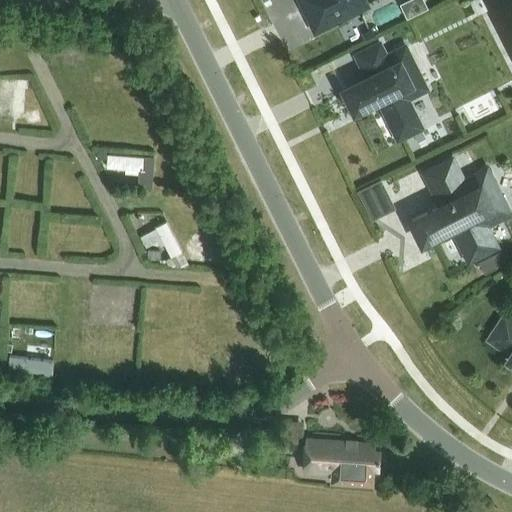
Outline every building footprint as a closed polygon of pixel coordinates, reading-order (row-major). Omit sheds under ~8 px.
[(311,0),(304,4),(317,30),(363,7),(360,0),(311,0)] [(408,16),(429,7),(426,0),(402,0),(401,1),(408,16)] [(82,31),(68,33),(73,71),(87,70),(82,31)] [(372,78),(347,90),(357,110),(383,97),(387,105),(386,106),(400,136),(420,127),(405,98),(425,88),(405,49),(386,59),(380,46),(361,56),(372,78)] [(23,84),(1,82),(0,103),(0,117),(21,119),(23,84)] [(109,154),(108,167),(144,170),(145,156),(109,154)] [(147,156),(146,174),(153,175),(154,157),(147,156)] [(424,243),(427,242),(454,228),(470,260),(497,247),(486,225),(497,220),(499,221),(500,218),(510,213),(488,169),(464,181),(454,160),(427,173),(443,205),(433,210),(430,209),(429,212),(413,221),(424,243)] [(382,177),(358,188),(372,218),(396,206),(382,177)] [(168,222),(157,228),(172,257),(183,251),(168,222)] [(218,228),(201,229),(203,253),(220,252),(218,228)] [(162,263),(163,252),(150,250),(148,262),(162,263)] [(27,308),(48,309),(49,297),(58,297),(59,281),(20,279),(20,294),(27,294),(27,308)] [(127,299),(139,300),(140,288),(96,284),(94,307),(126,310),(127,299)] [(511,352),(511,356),(510,360),(511,361),(511,321),(506,317),(492,339),(511,352)] [(87,342),(140,342),(140,328),(87,328),(87,342)] [(11,355),(9,372),(53,377),(56,360),(11,355)] [(304,423),(278,420),(278,428),(263,426),(261,440),(301,445),(304,423)] [(306,438),(303,472),(331,474),(330,482),(374,485),(375,470),(380,471),(382,449),(376,448),(376,443),(306,438)]
